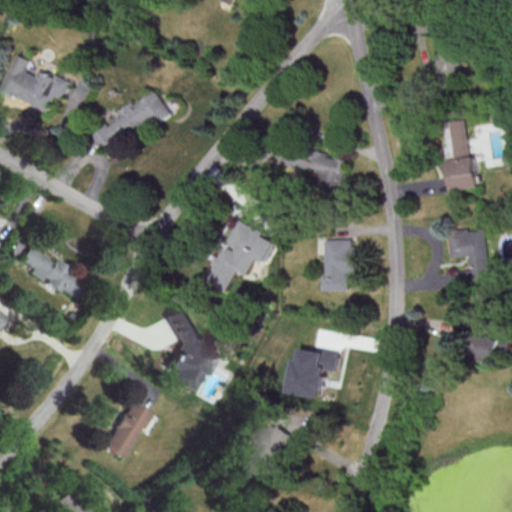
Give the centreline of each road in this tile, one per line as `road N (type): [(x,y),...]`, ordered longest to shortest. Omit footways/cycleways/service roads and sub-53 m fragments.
road 1 (residential): [(350,0),(152,237),(80,364),(0,461)]
road 2 (residential): [(353,0),(400,283),(394,367),(347,511)]
road 3 (residential): [(152,237),(0,158)]
